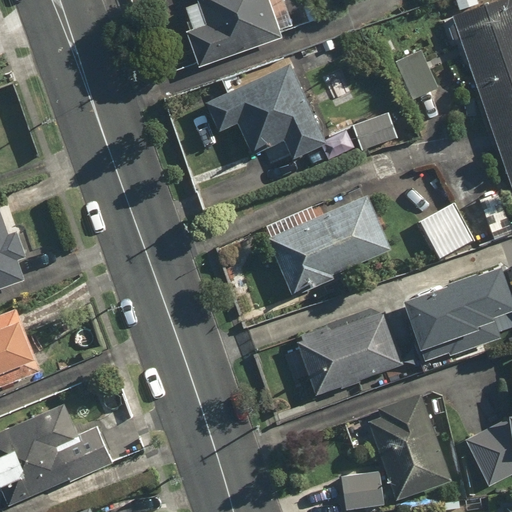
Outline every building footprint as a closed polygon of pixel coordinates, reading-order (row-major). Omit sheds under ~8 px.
[(180,36),(193,67),(196,75),(281,40),(278,32),(292,27),(281,0),(195,0),(196,2),(176,10),(186,33),(180,36)] [(511,0),(504,0),(451,18),(511,202),(511,0)] [(419,49),(389,63),(408,102),(437,88),(419,49)] [(287,63),(199,102),(212,135),(232,127),(243,155),(278,142),(287,165),(322,152),(287,63)] [(385,117),(348,131),(357,154),(394,139),(385,117)] [(67,193),(51,198),(66,248),(82,243),(67,193)] [(361,197),(260,240),(285,298),(386,254),(361,197)] [(4,198),(0,198),(0,285),(29,277),(23,258),(30,256),(21,227),(14,229),(4,198)] [(451,201),(414,222),(437,264),(475,243),(451,201)] [(407,219),(389,227),(403,259),(421,250),(407,219)] [(511,308),(495,262),(397,297),(415,348),(511,313),(511,308)] [(25,304),(0,312),(0,371),(47,355),(33,313),(28,314),(25,304)] [(379,315),(291,342),(309,398),(397,371),(379,315)] [(460,439),(483,485),(511,473),(511,372),(510,372),(511,417),(460,439)] [(415,393),(360,414),(392,499),(447,478),(415,393)] [(73,399),(0,429),(0,471),(14,505),(102,469),(73,399)] [(378,474),(336,476),(338,509),(380,507),(378,474)] [(100,511),(96,502),(72,511),(100,511)]
